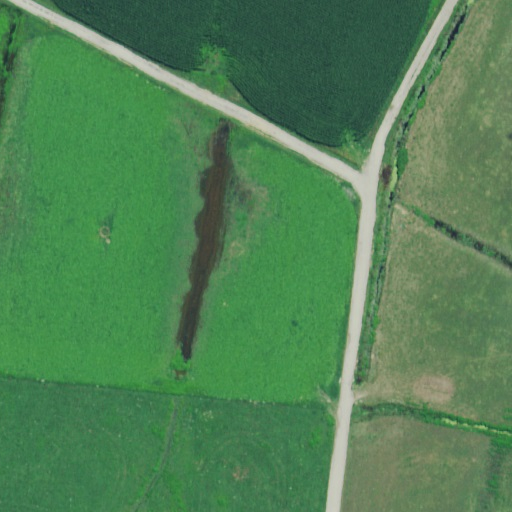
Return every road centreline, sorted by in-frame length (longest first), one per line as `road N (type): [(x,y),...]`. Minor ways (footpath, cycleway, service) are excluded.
road 1 (track): [(330,511),(382,132),(453,0)]
road 2 (track): [(369,191),(21,0)]
